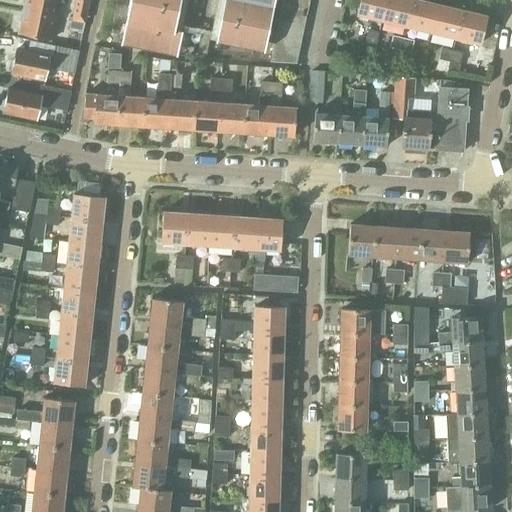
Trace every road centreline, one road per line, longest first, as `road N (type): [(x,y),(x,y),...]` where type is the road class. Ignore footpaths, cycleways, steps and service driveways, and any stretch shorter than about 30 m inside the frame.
road 1 (residential): [(97,511),(135,165)]
road 2 (residential): [(306,511),(315,175)]
road 3 (residential): [(135,165),(315,175)]
road 4 (residential): [(315,175),(483,183)]
road 5 (residential): [(483,183),(511,29)]
road 6 (residential): [(99,0),(68,152)]
